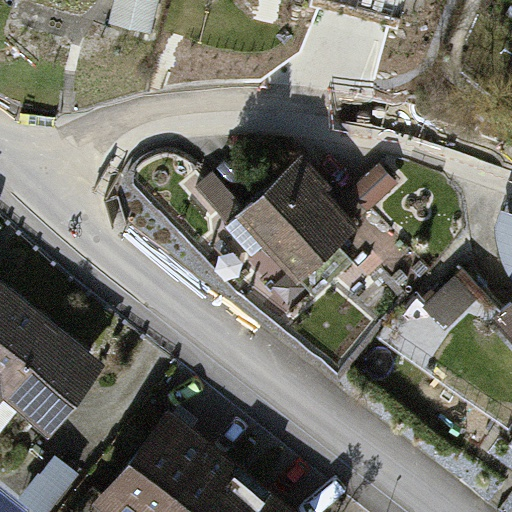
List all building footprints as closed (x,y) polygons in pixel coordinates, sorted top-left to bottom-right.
[(161,0),(119,0),(113,22),(152,33),(161,0)] [(223,0),(189,0),(186,13),(217,23),(223,0)] [(300,158),(245,203),(295,263),(350,218),(300,158)] [(0,285),(0,399),(40,429),(94,354),(0,285)] [(511,289),(487,313),(511,339),(511,289)] [(289,511),(164,413),(101,492),(127,511),(289,511)]
